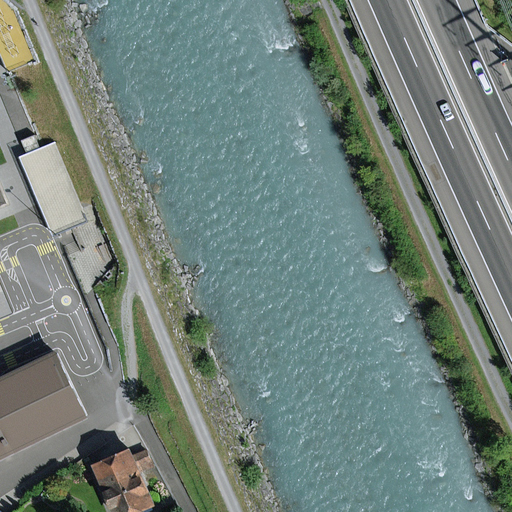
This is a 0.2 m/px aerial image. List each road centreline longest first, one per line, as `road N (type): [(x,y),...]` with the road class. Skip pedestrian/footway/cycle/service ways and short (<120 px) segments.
road 1 (track): [(236,511),(29,0)]
road 2 (track): [(511,420),(328,0)]
road 3 (motorway): [(389,0),(511,277)]
road 4 (motorway): [(511,165),(438,0)]
road 5 (track): [(143,279),(127,299),(132,412)]
